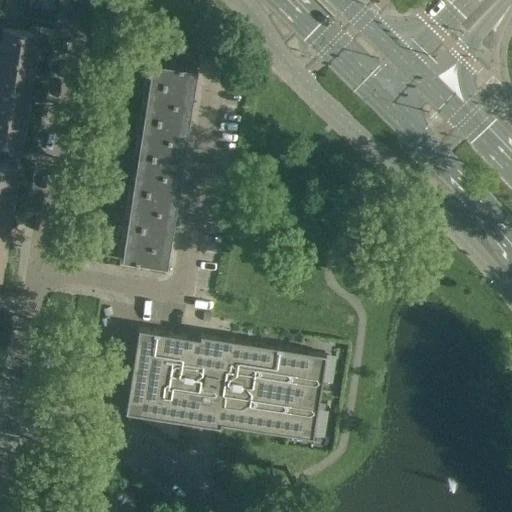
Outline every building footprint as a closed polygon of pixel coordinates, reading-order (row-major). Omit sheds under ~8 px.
[(0,50),(0,56),(34,62),(38,34),(4,28),(0,50)] [(0,84),(29,89),(34,62),(0,56),(0,84)] [(194,85),(197,66),(151,59),(148,79),(194,85)] [(191,104),(194,85),(148,79),(146,96),(191,104)] [(0,113),(25,117),(29,89),(0,84),(0,113)] [(188,121),(191,104),(146,96),(143,114),(188,121)] [(25,117),(0,113),(0,141),(21,145),(25,117)] [(185,139),(188,121),(143,114),(140,132),(185,139)] [(183,157),(185,139),(140,132),(138,150),(183,157)] [(180,175),(183,157),(138,150),(135,167),(180,175)] [(0,192),(13,195),(18,166),(0,162),(0,192)] [(177,192),(180,175),(135,167),(132,185),(177,192)] [(174,210),(177,192),(132,185),(129,203),(174,210)] [(0,220),(9,222),(13,195),(0,192),(0,220)] [(172,228),(174,210),(129,203),(127,220),(172,228)] [(0,248),(4,249),(9,222),(0,220),(0,248)] [(169,245),(172,228),(127,220),(124,239),(169,245)] [(166,264),(169,245),(124,239),(121,258),(166,264)] [(128,388),(125,410),(189,421),(220,425),(220,421),(312,436),(324,359),(325,353),(324,352),(302,349),(230,338),(200,333),(199,337),(138,327),(134,350),(128,388)] [(131,511),(134,496),(109,485),(108,487),(109,487),(108,492),(78,487),(74,511),(131,511)]
